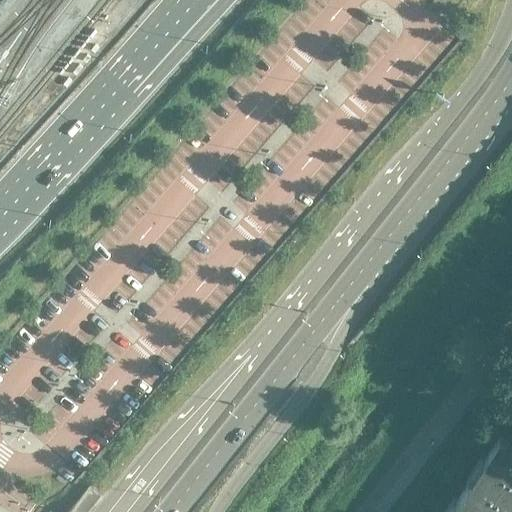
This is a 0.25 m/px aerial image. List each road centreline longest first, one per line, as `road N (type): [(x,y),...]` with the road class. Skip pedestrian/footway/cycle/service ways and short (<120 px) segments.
road 1 (primary): [(511,14),(484,69),(382,202),(122,511)]
road 2 (primary): [(172,511),(511,83)]
road 3 (primary): [(0,199),(172,9)]
